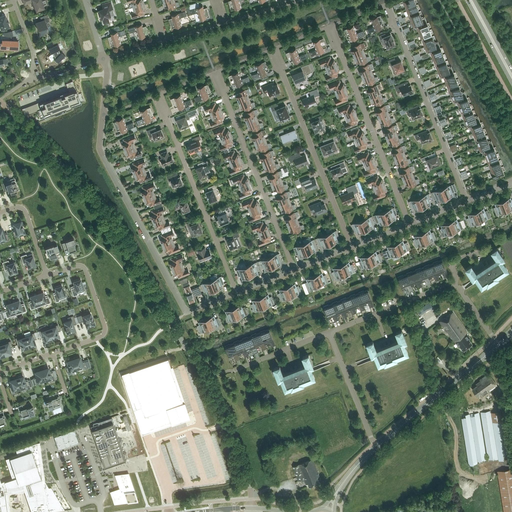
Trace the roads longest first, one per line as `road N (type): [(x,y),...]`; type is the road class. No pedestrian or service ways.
road 1 (unclassified): [(251,508),(214,394),(123,237),(0,101)]
road 2 (residential): [(465,202),(386,4),(330,27)]
road 3 (residential): [(235,293),(184,309),(99,151),(102,114)]
road 4 (residential): [(235,293),(156,96)]
road 5 (residential): [(271,50),(350,247)]
road 6 (residential): [(330,27),(408,224)]
road 7 (residential): [(292,269),(215,73)]
road 8 (secondary): [(497,345),(376,447)]
road 9 (residential): [(47,276),(83,268),(104,328),(53,353)]
road 10 (residential): [(328,333),(376,447)]
